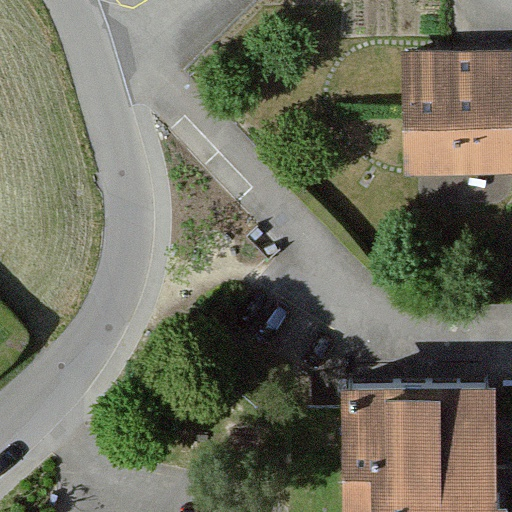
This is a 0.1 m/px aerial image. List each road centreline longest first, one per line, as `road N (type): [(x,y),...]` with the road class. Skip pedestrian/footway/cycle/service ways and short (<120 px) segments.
road 1 (residential): [(95,67),(126,186),(122,276),(80,352),(0,429)]
road 2 (residential): [(95,67),(135,50),(206,0)]
